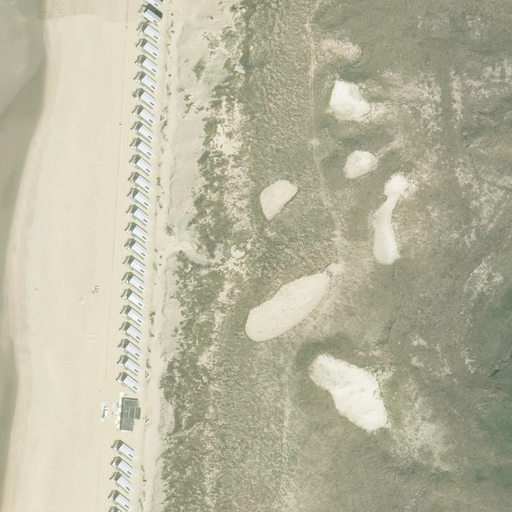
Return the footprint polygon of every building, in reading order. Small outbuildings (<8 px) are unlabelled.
[(174,11),(158,4),(155,12),(171,19),(174,11)] [(173,27),(157,20),(154,28),(170,35),(173,27)] [(172,42),(156,35),(153,43),(169,50),(172,42)] [(171,58),(155,51),(152,59),(168,66),(171,58)] [(170,74),(154,67),(150,75),(167,81),(170,74)] [(169,91),(152,85),(149,93),(166,99),(169,91)] [(167,107),(151,100),(148,108),(164,115),(167,107)] [(167,122),(150,116),(147,123),(163,130),(167,122)] [(165,138),(149,132),(146,140),(162,146),(165,138)] [(164,156),(148,149),(145,157),(161,164),(164,156)] [(163,172),(147,166),(144,174),(160,180),(163,172)] [(162,189),(146,182),(143,190),(159,197),(162,189)] [(161,205),(144,198),(141,206),(158,213),(161,205)] [(159,223),(143,216),(140,224),(156,231),(159,223)] [(158,239),(142,232),(139,240),(155,247),(158,239)] [(157,254),(141,248),(137,255),(154,262),(157,254)] [(156,271),(140,264),(136,272),(153,278),(156,271)] [(155,289),(138,282),(135,290),(151,296),(155,289)] [(153,305),(137,298),(134,306),(150,313),(153,305)] [(152,322),(136,315),(133,323),(149,330),(152,322)] [(151,338),(135,332),(132,340),(140,343),(148,346),(151,338)] [(150,358),(133,351),(130,359),(147,366),(150,358)] [(148,376),(132,370),(129,377),(145,384),(148,376)] [(145,395),(133,395),(132,411),(145,411),(145,395)] [(145,424),(129,418),(125,425),(142,432),(145,424)] [(144,440),(128,433),(125,441),(141,447),(144,440)] [(143,454),(127,448),(123,455),(140,462),(143,454)] [(142,470),(125,464),(122,472),(138,478),(142,470)] [(141,486),(124,480),(121,488),(137,494),(141,486)] [(139,503),(123,496),(120,504),(136,510),(139,503)]
